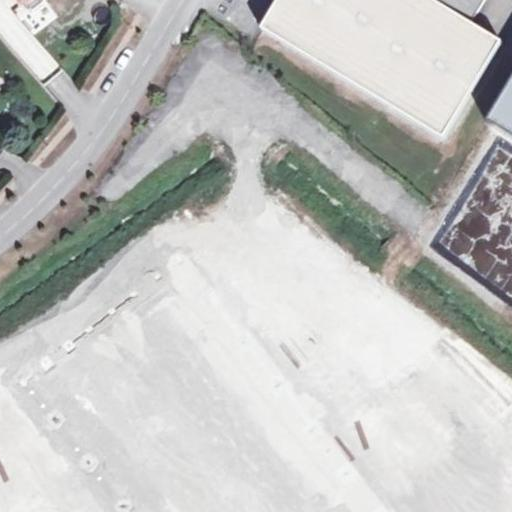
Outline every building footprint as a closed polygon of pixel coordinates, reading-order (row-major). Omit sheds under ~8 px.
[(22,0),(31,10),(43,0),(22,0)] [(501,42),(432,0),(278,0),(261,28),(443,137),(501,42)] [(432,0),(471,23),(485,0),(432,0)] [(84,69),(80,65),(75,70),(81,74),(84,69)] [(511,131),(504,144),(511,149),(511,197),(496,226),(511,236),(511,131)]
